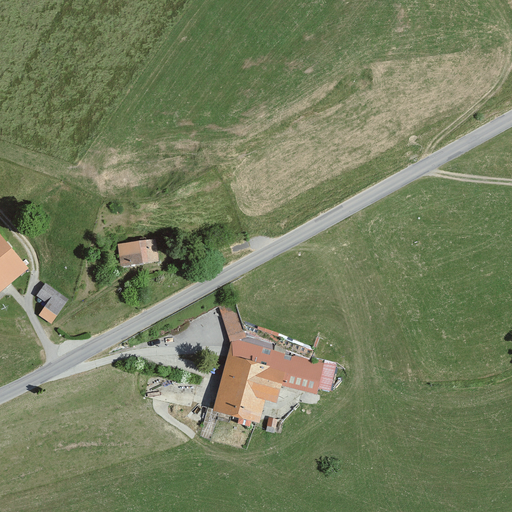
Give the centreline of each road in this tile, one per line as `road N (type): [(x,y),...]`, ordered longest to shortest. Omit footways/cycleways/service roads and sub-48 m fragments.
road 1 (tertiary): [(0,396),(511,117)]
road 2 (track): [(57,366),(31,315),(31,251),(0,213)]
